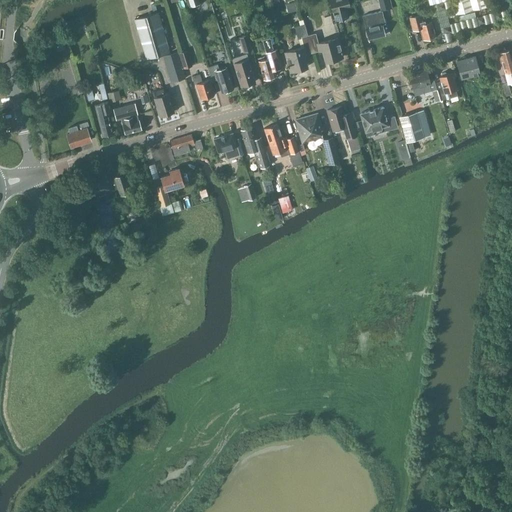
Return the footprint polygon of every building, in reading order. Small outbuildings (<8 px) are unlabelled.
[(186,0),(190,9),(201,5),(199,0),(186,0)] [(297,0),(287,0),(290,9),(300,6),(297,0)] [(330,0),(333,12),(333,11),(335,20),(348,17),(346,8),(350,7),(348,0),(330,0)] [(452,0),(456,16),(486,8),(484,0),(501,0),(506,16),(511,14),(511,12),(509,0),(452,0)] [(383,24),(385,23),(382,11),(364,16),(369,39),(385,36),(383,24)] [(309,24),(315,22),(312,12),(306,14),(309,24)] [(146,60),(170,53),(158,13),(134,19),(146,60)] [(432,21),(426,23),(423,13),(409,17),(413,31),(421,28),(424,39),(436,36),(432,21)] [(307,33),(305,24),(304,24),(300,25),(294,27),(298,39),(303,38),(305,47),(285,52),(291,72),(308,67),(304,55),(314,52),(309,35),(308,36),(307,33)] [(175,32),(169,34),(171,42),(177,40),(175,32)] [(66,48),(61,34),(51,38),(56,52),(66,48)] [(316,34),(309,35),(314,52),(323,50),(327,62),(343,57),(338,37),(318,43),(316,34)] [(251,51),(247,36),(239,39),(243,54),(251,51)] [(269,39),(261,41),(266,59),(259,61),(264,80),(277,76),(275,70),(282,68),(277,49),(273,51),(269,39)] [(499,53),(507,80),(507,83),(503,84),(506,96),(511,95),(508,83),(511,82),(511,53),(511,50),(499,53)] [(179,53),(184,68),(192,66),(187,51),(179,53)] [(164,57),(171,80),(172,83),(185,79),(178,53),(164,57)] [(247,54),(231,58),(240,87),(254,83),(248,59),(249,59),(247,54)] [(461,79),(479,74),(475,56),(457,61),(461,79)] [(208,67),(212,80),(212,82),(218,80),(222,93),(234,89),(227,67),(219,69),(218,64),(208,67)] [(415,95),(437,89),(435,83),(434,80),(430,81),(426,70),(409,75),(415,95)] [(482,73),(483,80),(485,85),(492,83),(489,71),(482,73)] [(441,81),(435,83),(437,89),(440,101),(447,99),(445,93),(448,92),(450,99),(458,96),(456,90),(457,90),(453,77),(455,76),(454,72),(447,74),(446,73),(445,72),(442,73),(441,75),(441,76),(439,76),(441,81)] [(200,75),(192,77),(194,85),(197,84),(201,98),(213,95),(209,80),(202,82),(200,75)] [(160,116),(174,112),(168,93),(165,95),(163,89),(153,92),(155,98),(154,98),(160,116)] [(95,99),(92,90),(86,92),(89,101),(95,99)] [(119,90),(107,93),(110,103),(122,100),(119,90)] [(112,134),(107,112),(110,111),(108,102),(101,103),(102,106),(95,108),(102,136),(112,134)] [(138,114),(136,108),(136,107),(136,106),(135,106),(134,105),(133,104),(132,104),(131,104),(130,104),(113,109),(116,120),(121,118),(123,124),(122,124),(125,134),(142,130),(139,120),(137,114),(138,114)] [(341,107),(327,110),(333,131),(343,128),(346,140),(357,136),(350,112),(343,114),(341,107)] [(369,110),(369,111),(360,113),(365,132),(388,125),(389,129),(398,127),(395,116),(387,118),(383,107),(374,109),(369,110)] [(419,124),(415,113),(399,118),(406,141),(429,134),(425,122),(419,124)] [(320,131),(322,130),(318,114),(296,120),(302,142),(322,137),(320,131)] [(447,121),(450,133),(456,131),(452,119),(447,121)] [(91,141),(87,127),(89,127),(87,122),(69,128),(70,134),(67,135),(71,147),(91,141)] [(291,154),(299,151),(294,137),(288,139),(287,137),(282,138),(277,124),(264,128),(273,154),(287,150),(285,146),(288,145),(291,153),(291,154)] [(258,166),(260,168),(269,165),(261,138),(256,140),(252,127),(241,131),(248,153),(253,151),(258,166)] [(229,158),(240,155),(233,133),(214,139),(218,152),(226,149),(229,158)] [(191,134),(170,140),(175,156),(190,151),(189,147),(195,145),(196,149),(203,147),(200,139),(194,141),(191,134)] [(246,153),(241,136),(235,138),(239,155),(246,153)] [(349,149),(360,146),(357,136),(346,140),(349,149)] [(323,140),(330,164),(339,162),(332,137),(323,140)] [(410,155),(406,141),(398,143),(402,157),(410,155)] [(303,163),(299,151),(291,154),(291,153),(289,154),(293,166),(303,163)] [(318,178),(313,166),(306,168),(310,181),(318,178)] [(99,171),(98,169),(82,174),(89,197),(114,190),(114,189),(118,188),(120,196),(131,192),(125,174),(110,178),(107,168),(99,171)] [(166,190),(183,185),(179,168),(170,171),(171,174),(161,177),(164,186),(155,188),(160,206),(170,203),(166,190)] [(271,178),(263,180),(266,192),(268,191),(274,189),(271,178)] [(248,200),(255,198),(250,185),(243,187),(248,200)] [(208,195),(206,189),(200,191),(202,197),(208,195)] [(269,192),(272,205),(279,203),(275,190),(269,192)] [(279,198),(282,208),(290,206),(287,195),(279,198)] [(163,215),(173,212),(170,203),(160,206),(163,215)] [(70,216),(66,205),(59,208),(62,219),(70,216)] [(129,223),(140,219),(136,207),(125,211),(129,223)] [(141,222),(131,224),(133,230),(143,228),(141,222)]
